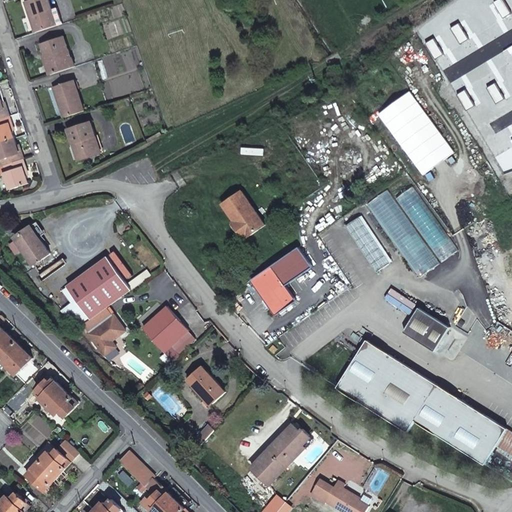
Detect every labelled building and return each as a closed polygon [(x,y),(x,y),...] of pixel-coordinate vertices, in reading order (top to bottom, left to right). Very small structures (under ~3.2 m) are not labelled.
[(32,0),(42,31),(62,24),(53,0),(32,0)] [(47,40),(48,42),(70,35),(69,32),(47,40)] [(57,73),(81,65),(70,35),(48,42),(55,63),(53,63),(57,73)] [(430,35),(427,36),(437,51),(439,50),(430,35)] [(427,36),(423,39),(432,54),(437,51),(427,36)] [(509,75),(503,77),(506,86),(511,84),(509,75)] [(453,80),(463,95),(465,93),(456,78),(453,80)] [(71,116),(91,110),(81,79),(61,86),(71,116)] [(463,95),(453,80),(449,82),(450,85),(457,95),(458,97),(463,95)] [(450,85),(446,87),(452,98),(457,95),(450,85)] [(5,95),(0,96),(0,118),(15,114),(16,113),(13,105),(9,106),(5,95)] [(0,118),(0,141),(20,135),(15,121),(17,120),(15,114),(0,118)] [(75,129),(81,145),(85,144),(90,158),(108,151),(97,121),(75,129)] [(20,135),(0,141),(0,143),(7,164),(10,162),(29,156),(26,146),(24,147),(20,135)] [(85,144),(81,145),(86,159),(90,158),(85,144)] [(32,163),(29,156),(10,162),(13,170),(10,170),(16,186),(35,180),(29,164),(32,163)] [(262,221),(238,189),(220,203),(233,219),(228,223),(240,239),(262,221)] [(390,263),(357,219),(348,226),(380,270),(390,263)] [(43,244),(32,228),(17,240),(37,266),(52,254),(44,243),(43,244)] [(299,247),(252,279),(275,314),(295,300),(285,285),(312,267),(299,247)] [(75,297),(118,270),(110,258),(69,288),(75,297)] [(132,291),(118,270),(75,297),(83,308),(91,320),(108,309),(132,291)] [(189,331),(168,307),(143,328),(165,352),(189,331)] [(449,327),(418,307),(403,332),(434,351),(449,327)] [(83,308),(69,317),(78,330),(83,326),(91,320),(83,308)] [(89,334),(88,334),(104,357),(116,348),(112,342),(126,332),(114,315),(113,316),(108,309),(91,320),(83,326),(89,334)] [(0,357),(1,358),(17,374),(34,357),(1,325),(0,326),(0,357)] [(165,352),(173,362),(174,362),(198,340),(189,331),(165,352)] [(486,465),(496,448),(507,429),(367,341),(339,387),(409,432),(416,422),(486,465)] [(276,350),(271,347),(268,352),(273,356),(276,350)] [(208,370),(194,383),(217,408),(230,395),(208,370)] [(49,378),(39,388),(45,394),(41,398),(49,405),(66,388),(57,380),(54,384),(49,378)] [(45,394),(39,388),(35,392),(41,398),(45,394)] [(74,397),(66,388),(49,405),(58,414),(61,410),(68,416),(77,406),(71,400),(74,397)] [(80,402),(74,397),(71,400),(77,406),(80,402)] [(265,489),(306,446),(302,442),(309,435),(302,428),(300,431),(293,424),(275,443),(278,446),(273,452),(270,449),(248,472),(265,489)] [(198,439),(204,444),(216,430),(211,425),(198,439)] [(511,432),(507,429),(496,448),(511,457),(511,432)] [(302,442),(306,446),(314,439),(309,435),(302,442)] [(63,464),(67,468),(81,452),(67,439),(59,448),(69,458),(63,464)] [(275,443),(270,449),(273,452),(278,446),(275,443)] [(50,451),(41,460),(59,476),(67,468),(63,464),(69,458),(59,448),(53,454),(50,451)] [(41,460),(34,468),(37,472),(32,477),(42,487),(47,481),(51,485),(59,476),(41,460)] [(37,472),(34,468),(29,474),(32,477),(37,472)] [(47,481),(42,487),(46,490),(51,485),(47,481)] [(357,501),(359,497),(344,489),(346,486),(338,482),(334,488),(321,481),(312,497),(327,505),(328,504),(341,511),(367,511),(370,509),(357,501)] [(166,495),(170,492),(164,485),(160,489),(166,495)] [(153,509),(156,511),(165,511),(178,499),(170,492),(166,495),(160,489),(155,494),(150,499),(156,505),(153,509)] [(29,502),(18,492),(12,499),(9,495),(2,503),(11,511),(26,511),(23,508),(29,502)] [(263,511),(278,511),(288,501),(279,494),(263,511)] [(150,499),(148,496),(142,501),(152,511),(153,509),(156,505),(150,499)] [(120,511),(124,508),(113,499),(108,505),(104,501),(94,511),(120,511)] [(178,499),(165,511),(183,511),(182,511),(185,507),(178,499)] [(23,508),(26,511),(32,505),(29,502),(23,508)] [(0,511),(11,511),(2,503),(0,505),(0,511)]
